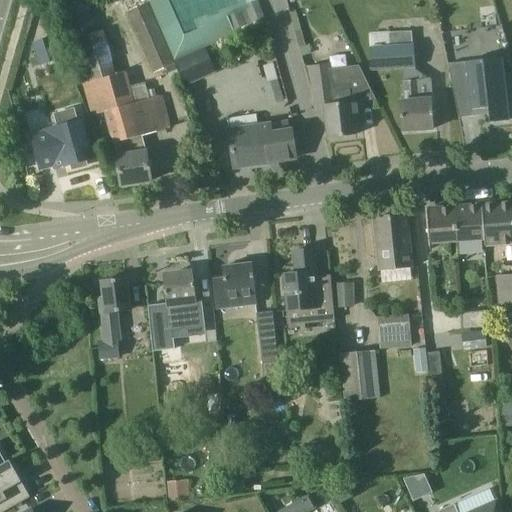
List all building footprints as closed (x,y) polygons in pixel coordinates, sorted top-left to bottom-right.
[(143,136),(171,128),(163,96),(150,100),(146,86),(131,90),(126,72),(116,75),(104,31),(96,33),(86,0),(61,0),(95,115),(108,112),(116,142),(119,156),(117,156),(122,186),(153,181),(148,151),(147,151),(143,136)] [(159,0),(149,4),(182,80),(184,86),(216,72),(205,48),(235,35),(233,31),(264,18),(257,1),(226,14),(184,32),(170,0),(159,0)] [(174,83),(182,80),(149,4),(130,13),(155,72),(167,67),(174,83)] [(483,30),(486,47),(503,44),(500,28),(483,30)] [(412,31),(370,35),(373,70),(415,67),(412,31)] [(53,37),(35,43),(43,65),(61,59),(53,37)] [(495,59),(450,64),(460,118),(490,114),(491,123),(509,121),(504,72),(497,73),(495,59)] [(311,66),(316,106),(326,105),(330,138),(357,135),(355,117),(358,116),(357,101),(376,98),(360,65),(331,68),(330,64),(311,66)] [(435,129),(433,99),(431,79),(405,81),(406,101),(401,101),(403,131),(435,129)] [(269,106),(284,101),(278,80),(263,85),(269,106)] [(78,122),(75,109),(56,114),(60,127),(46,130),(47,132),(32,136),(41,169),(65,162),(66,166),(72,165),(73,170),(88,166),(87,161),(93,159),(82,120),(78,122)] [(292,131),(272,134),(271,125),(230,131),(235,162),(275,156),(275,162),(297,158),(292,131)] [(511,203),(483,205),(485,239),(486,245),(511,243),(511,274),(498,275),(501,305),(511,304),(511,203)] [(454,208),(457,242),(485,239),(483,205),(454,208)] [(431,244),(457,242),(454,208),(428,210),(431,244)] [(406,215),(376,218),(383,283),(412,280),(406,215)] [(331,276),(318,277),(315,250),(294,252),(296,274),(285,275),(289,325),(335,321),(331,276)] [(218,308),(219,308),(257,303),(253,264),(248,265),(248,260),(242,261),(236,261),(236,266),(224,267),(225,279),(215,280),(218,308)] [(182,306),(197,304),(193,271),(175,273),(175,279),(165,280),(169,307),(170,307),(171,319),(168,319),(170,331),(185,329),(182,306)] [(118,312),(132,310),(128,278),(102,282),(104,298),(100,298),(102,314),(103,314),(106,342),(99,342),(101,359),(121,357),(119,342),(122,341),(118,312)] [(336,284),(336,308),(354,307),(354,284),(336,284)] [(463,327),(487,325),(486,311),(462,312),(463,327)] [(263,364),(279,362),(273,312),(257,313),(263,364)] [(409,315),(378,317),(380,349),(411,347),(409,315)] [(464,348),(487,347),(487,338),(463,339),(464,348)] [(426,353),(426,348),(413,350),(416,373),(428,371),(426,353)] [(375,350),(340,353),(344,401),(379,398),(375,350)] [(155,417),(153,364),(123,365),(126,419),(155,417)] [(453,464),(443,371),(431,372),(440,465),(453,464)] [(296,399),(292,384),(286,385),(287,400),(296,399)] [(0,511),(5,511),(31,498),(0,443),(0,511)] [(333,469),(316,471),(317,482),(334,480),(333,469)] [(424,474),(404,478),(414,501),(433,493),(424,474)] [(244,476),(235,476),(235,488),(245,488),(244,476)] [(167,482),(169,501),(190,499),(188,480),(167,482)] [(347,485),(334,492),(341,504),(354,496),(347,485)] [(503,511),(499,501),(474,511),(461,511),(458,503),(443,510),(443,511),(503,511)]
